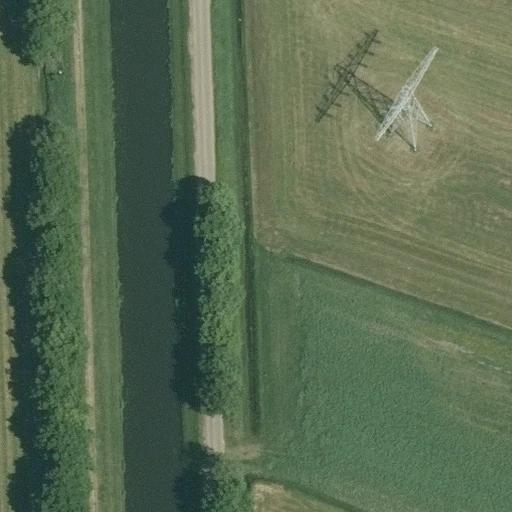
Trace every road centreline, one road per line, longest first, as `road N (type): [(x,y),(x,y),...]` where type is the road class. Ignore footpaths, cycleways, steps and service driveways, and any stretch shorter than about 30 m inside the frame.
road 1 (tertiary): [(216,511),(199,0)]
road 2 (track): [(89,511),(72,0)]
